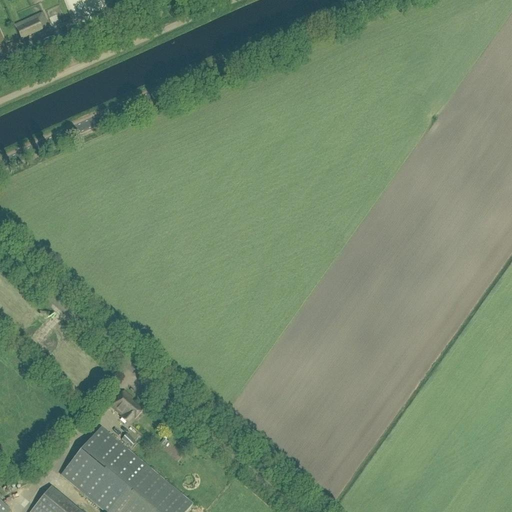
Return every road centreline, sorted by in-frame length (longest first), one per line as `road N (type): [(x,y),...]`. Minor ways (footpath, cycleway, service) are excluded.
road 1 (tertiary): [(0,166),(377,0)]
road 2 (unclassified): [(294,511),(0,254)]
road 3 (unclassified): [(0,102),(236,0)]
